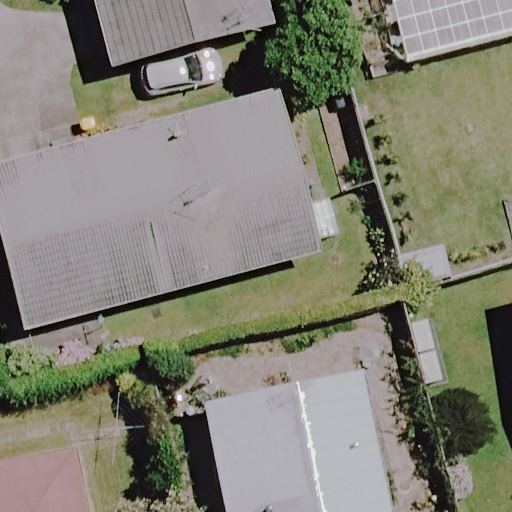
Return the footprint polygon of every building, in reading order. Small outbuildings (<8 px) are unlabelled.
[(265,38),(255,0),(76,0),(100,80),(265,38)] [(0,293),(13,342),(308,264),(305,253),(336,244),(324,198),(293,206),(266,104),(0,174),(0,293)] [(511,308),(501,311),(511,351),(511,308)] [(375,511),(348,380),(191,414),(212,511),(375,511)] [(0,511),(70,511),(60,462),(0,474),(0,511)]
